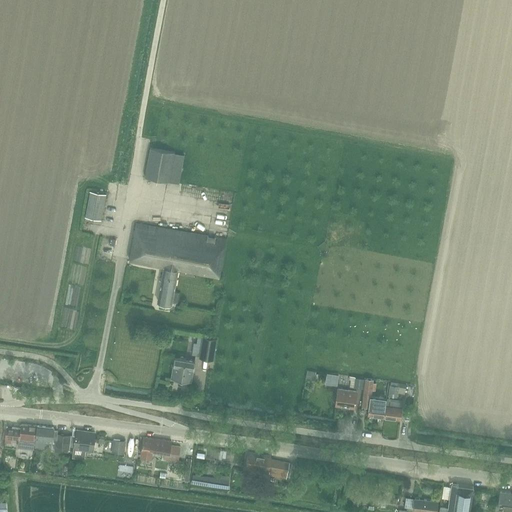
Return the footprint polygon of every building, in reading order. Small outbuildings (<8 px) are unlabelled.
[(151,148),(145,177),(179,184),(184,154),(151,148)] [(91,191),(86,217),(101,220),(106,194),(91,191)] [(227,239),(149,224),(137,222),(130,261),(164,267),(158,302),(172,304),(173,301),(177,302),(179,293),(174,292),(178,270),(220,277),(227,239)] [(202,336),(199,357),(214,360),(217,339),(202,336)] [(174,365),(171,378),(191,382),(194,368),(195,361),(175,357),(174,365)] [(307,370),(306,377),(309,377),(314,378),(315,372),(312,371),(307,370)] [(326,376),(325,385),(331,386),(340,387),(341,378),(340,378),(340,375),(331,373),(330,377),(326,376)] [(354,388),(355,388),(363,389),(365,379),(355,378),(354,388)] [(366,379),(362,407),(369,408),(368,416),(384,418),(387,398),(378,397),(372,397),(374,379),(366,378),(366,379)] [(390,385),(388,397),(397,398),(398,393),(400,393),(400,398),(405,398),(406,394),(405,394),(406,388),(399,387),(399,386),(397,386),(398,383),(398,382),(391,382),(390,385)] [(357,391),(338,389),(336,406),(355,408),(357,391)] [(387,398),(384,418),(401,420),(404,400),(387,398)] [(6,436),(5,441),(5,442),(11,443),(12,436),(18,437),(17,447),(34,449),(35,437),(36,437),(37,425),(22,424),(21,428),(7,427),(6,436)] [(37,425),(36,437),(35,447),(45,448),(45,438),(54,439),(56,439),(55,445),(70,447),(70,445),(72,445),(74,435),(58,433),(58,430),(54,430),(54,427),(37,425)] [(74,435),(72,445),(74,445),(74,446),(73,456),(85,458),(86,450),(86,448),(94,448),(96,432),(77,430),(76,435),(74,435)] [(144,436),(142,449),(141,455),(152,457),(153,449),(165,451),(164,458),(179,460),(181,447),(171,445),(172,440),(144,436)] [(114,439),(112,452),(124,453),(126,441),(114,439)] [(272,457),(271,457),(250,453),(246,471),(247,471),(246,477),(256,479),(258,473),(287,478),(290,463),(271,459),(272,457)] [(228,490),(228,489),(230,481),(193,475),(192,484),(228,490)] [(470,511),(474,487),(457,484),(457,485),(452,484),(448,507),(440,505),(438,511),(470,511)] [(500,493),(498,507),(504,508),(503,511),(511,511),(511,492),(500,491),(500,493)] [(437,511),(439,502),(406,497),(405,507),(437,511)]
